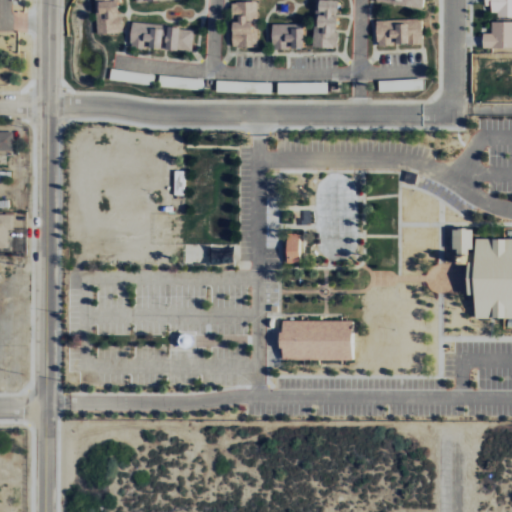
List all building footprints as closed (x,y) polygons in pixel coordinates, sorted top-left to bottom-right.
[(95,0),(96,33),(122,32),(121,15),(120,15),(118,0),(95,0)] [(337,48),(338,30),(336,30),(337,14),(338,14),(338,0),(315,0),(313,47),(337,48)] [(511,15),(511,0),(484,0),(484,5),(492,5),(491,16),(511,15)] [(232,21),(232,48),(258,47),(257,1),(234,2),(234,21),(232,21)] [(376,46),(394,45),(394,44),(422,44),(422,19),(376,20),(376,46)] [(511,21),(492,22),(492,33),(483,33),(483,47),(511,47),(511,21)] [(194,27),(131,23),(129,46),(192,50),(194,27)] [(304,24),(272,23),(271,49),(289,50),(289,48),(303,48),(304,24)] [(109,79),(141,84),(143,73),(111,68),(109,79)] [(159,86),(202,91),(203,79),(160,74),(159,86)] [(379,91),(423,90),(423,79),(378,80),(379,91)] [(260,82),(216,81),(216,91),(260,92),(260,82)] [(327,82),(292,83),(292,94),(327,93),(327,82)] [(13,132),(0,131),(0,150),(13,150),(13,132)] [(184,195),(184,171),(175,170),(174,195),(184,195)] [(8,230),(12,230),(13,214),(0,213),(0,247),(8,248),(8,230)] [(453,229),(454,252),(472,252),(472,229),(453,229)] [(475,262),(466,262),(466,282),(466,294),(475,294),(475,315),(511,315),(511,242),(475,242),(475,262)] [(279,243),(279,267),(300,267),(300,243),(279,243)] [(235,244),(210,244),(209,265),(235,265),(235,244)] [(281,330),(281,320),(353,320),(353,359),(281,359),(281,346),(277,346),(277,338),(277,330),(281,330)] [(183,346),(187,345),(189,342),(190,338),(189,335),(186,332),(182,331),(179,332),(176,335),(175,339),(176,342),(179,345),(183,346)]
